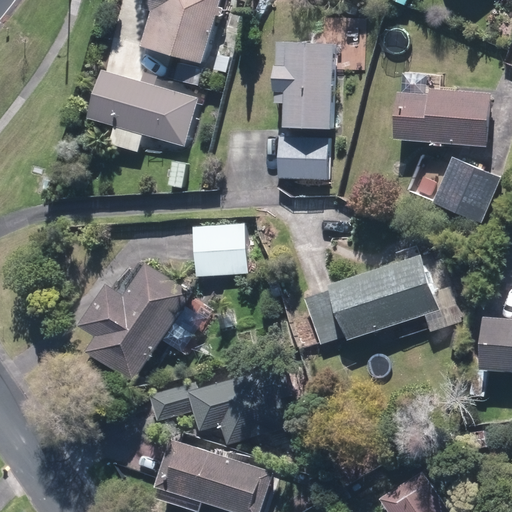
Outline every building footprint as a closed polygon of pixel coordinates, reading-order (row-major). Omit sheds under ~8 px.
[(218,19),(228,21),(233,0),(147,0),(146,5),(158,8),(147,48),(206,64),(218,19)] [(337,43),(278,42),(276,104),(285,104),(285,129),(335,130),(337,43)] [(158,84),(162,74),(149,70),(146,81),(106,68),(91,116),(116,124),(110,144),(141,153),(147,134),(185,145),(200,97),(158,84)] [(446,74),(407,72),(406,91),(402,91),(399,142),(490,147),(493,92),(445,90),(446,74)] [(330,136),(281,135),(280,181),(330,182),(330,136)] [(504,176),(456,155),(436,202),(484,223),(504,176)] [(190,161),(174,159),(170,188),(185,190),(190,161)] [(249,221),(197,223),(198,274),(250,272),(249,221)] [(333,284),(351,340),(426,316),(432,332),(465,321),(453,285),(436,290),(424,254),(333,284)] [(164,340),(188,355),(215,313),(191,298),(194,294),(147,264),(127,294),(110,283),(84,323),(99,333),(89,349),(139,380),(164,340)] [(511,317),(489,316),(486,368),(511,369),(511,317)] [(145,401),(148,411),(158,409),(160,419),(198,410),(203,431),(226,425),(230,442),(290,427),(276,369),(200,387),(199,383),(154,394),(155,399),(145,401)] [(179,434),(158,494),(205,511),(208,501),(240,511),(263,511),(278,469),(179,434)] [(458,511),(428,466),(383,495),(394,511),(458,511)]
